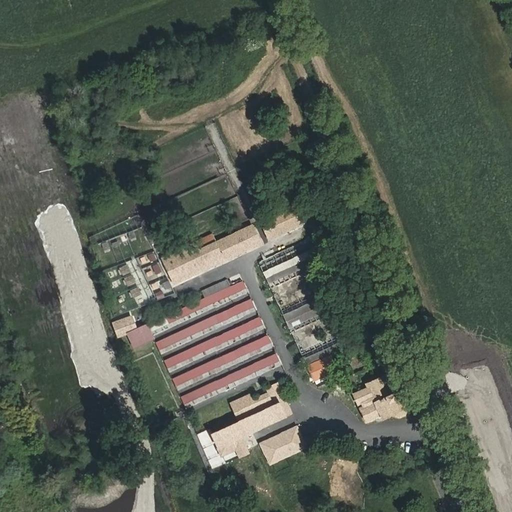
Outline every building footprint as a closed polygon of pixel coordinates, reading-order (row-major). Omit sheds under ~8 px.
[(287,207),(260,220),(264,230),(292,217),(287,207)] [(217,245),(224,260),(263,242),(259,231),(227,246),(225,242),(217,245)] [(205,268),(224,260),(217,245),(216,242),(197,251),(202,260),(205,268)] [(306,253),(263,267),(268,281),(310,266),(306,253)] [(170,284),(205,268),(202,260),(167,276),(170,284)] [(151,265),(154,274),(161,272),(158,263),(151,265)] [(242,282),(146,326),(151,337),(247,293),(242,282)] [(282,313),(288,328),(321,314),(315,300),(282,313)] [(251,301),(155,345),(160,356),(256,312),(251,301)] [(116,319),(120,333),(135,328),(131,315),(116,319)] [(259,320),(164,363),(169,373),(264,329),(259,320)] [(268,337),(173,382),(178,392),(273,348),(268,337)] [(302,356),(308,373),(326,366),(322,356),(342,348),(339,342),(302,356)] [(276,355),(181,399),(186,409),(281,365),(276,355)] [(384,375),(379,377),(387,394),(391,392),(384,375)] [(387,394),(379,377),(366,383),(368,388),(354,395),(365,421),(380,414),(382,419),(395,412),(397,414),(400,415),(402,415),(406,413),(407,410),(407,408),(399,389),(391,392),(387,394)] [(266,410),(255,415),(212,434),(217,446),(285,415),(280,404),(266,410)] [(253,410),(255,415),(266,410),(263,405),(253,410)] [(257,440),(266,464),(306,449),(298,425),(257,440)]
